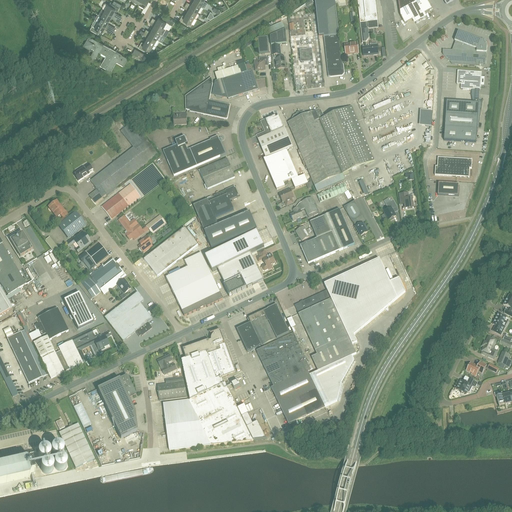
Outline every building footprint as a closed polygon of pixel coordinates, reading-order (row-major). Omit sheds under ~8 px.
[(148,1),(148,0),(140,0),(138,3),(144,7),(142,11),(145,13),(151,3),(148,1)] [(361,28),(377,26),(376,21),(375,21),(375,20),(377,17),(375,0),(357,0),(360,19),(357,19),(358,28),(361,28)] [(401,0),(398,2),(400,11),(412,5),(420,0),(401,0)] [(416,13),(423,9),(425,13),(432,10),(426,0),(420,0),(412,5),(416,13)] [(187,2),(185,5),(197,12),(201,6),(193,2),(191,4),(187,2)] [(104,10),(116,17),(118,14),(113,12),(114,11),(115,12),(116,12),(116,11),(117,11),(119,8),(109,3),(108,5),(107,5),(106,3),(104,4),(102,7),(103,8),(105,9),(104,10)] [(188,10),(186,13),(194,17),(197,12),(185,5),(184,8),(188,10)] [(423,14),(425,13),(423,9),(416,13),(412,5),(400,11),(400,16),(405,24),(414,19),(416,23),(425,18),(423,14)] [(343,73),(339,35),(336,7),(319,17),(320,28),(327,27),(328,36),(324,37),(328,77),(341,75),(343,73)] [(102,9),(98,14),(101,16),(108,20),(110,18),(114,20),(116,17),(104,10),(102,9)] [(191,23),(194,17),(186,13),(185,16),(183,15),(179,21),(185,24),(187,21),(191,23)] [(101,16),(98,22),(110,29),(111,26),(107,23),(108,20),(101,16)] [(152,18),(151,21),(166,29),(169,23),(159,17),(157,20),(152,18)] [(160,33),(163,35),(166,29),(151,21),(149,23),(154,26),(152,29),(160,33)] [(108,31),(110,29),(98,22),(94,27),(92,26),(90,30),(98,34),(100,31),(102,32),(104,29),(108,31)] [(361,28),(362,43),(363,48),(364,56),(378,55),(377,46),(366,47),(366,42),(369,38),(369,35),(376,34),(376,31),(377,30),(376,28),(378,28),(377,28),(377,26),(361,28)] [(156,39),(160,33),(152,29),(150,32),(146,29),(144,32),(156,39)] [(286,29),(270,36),(272,50),(280,49),(279,44),(287,44),(286,29)] [(447,61),(484,63),(485,53),(486,53),(487,45),(484,41),(458,31),(454,41),(455,41),(452,50),(443,49),(442,54),(447,61)] [(147,37),(145,40),(153,45),(156,39),(144,32),(143,35),(147,37)] [(89,59),(94,62),(103,44),(92,38),(91,38),(88,36),(86,39),(87,40),(84,46),(90,49),(92,47),(95,49),(89,59)] [(258,39),(259,54),(269,53),(268,38),(258,39)] [(150,50),(153,45),(145,40),(143,43),(141,42),(138,48),(144,51),(146,48),(150,50)] [(345,55),(358,53),(357,43),(350,43),(350,44),(344,45),(345,55)] [(101,66),(105,69),(115,51),(103,44),(94,62),(100,51),(107,55),(101,66)] [(280,49),(272,50),(272,56),(273,57),(274,59),(275,59),(276,59),(285,58),(284,56),(284,55),(283,55),(282,54),(281,54),(280,54),(280,49)] [(123,65),(127,58),(115,51),(105,69),(110,71),(116,61),(123,65)] [(264,64),(268,64),(267,57),(259,58),(259,61),(255,61),(256,71),(265,69),(264,64)] [(285,58),(276,59),(277,69),(285,68),(285,58)] [(314,73),(313,60),(300,62),(302,74),(314,73)] [(228,99),(258,89),(252,70),(247,71),(245,63),(225,70),(224,67),(217,69),(218,72),(215,73),(217,81),(215,82),(212,96),(228,99)] [(462,71),(458,71),(457,75),(458,75),(457,84),(461,84),(460,89),(471,90),(471,94),(475,94),(474,100),(478,100),(479,90),(480,90),(481,86),(484,86),(485,77),(481,77),(482,72),(462,71)] [(227,120),(230,105),(209,100),(213,84),(211,78),(185,96),(185,110),(190,110),(189,112),(227,120)] [(473,103),(446,101),(444,141),(476,143),(476,135),(477,135),(483,101),(479,101),(474,100),(474,103),(473,103)] [(321,111),(319,110),(308,115),(303,112),(302,113),(299,111),(296,113),(295,115),(294,116),(292,120),(292,121),(288,123),(317,192),(345,180),(344,177),(349,174),(348,172),(375,160),(351,106),(324,118),(321,111)] [(174,125),(186,125),(186,114),(174,114),(174,125)] [(272,118),(278,131),(271,134),(263,137),(258,139),(266,159),(264,159),(277,190),(285,187),(285,186),(283,183),(285,182),(288,181),(292,179),(280,152),(292,148),(279,117),(276,118),(275,116),(272,117),(272,118)] [(278,131),(272,118),(266,120),(271,134),(278,131)] [(133,122),(120,131),(133,148),(91,181),(97,190),(103,197),(158,155),(133,122)] [(265,133),(261,135),(263,137),(266,136),(271,134),(268,126),(264,128),(266,133),(265,133)] [(174,176),(225,154),(218,137),(210,140),(211,141),(188,151),(186,145),(188,144),(186,140),(184,141),(183,138),(176,141),(177,145),(163,151),(174,176)] [(471,169),(472,160),(438,158),(437,167),(435,166),(435,175),(469,178),(470,169),(471,169)] [(207,189),(235,177),(227,159),(200,171),(207,189)] [(89,173),(93,170),(89,164),(74,174),(79,182),(90,174),(89,173)] [(305,175),(291,180),(295,189),(308,183),(305,175)] [(458,196),(459,184),(439,183),(438,195),(458,196)] [(320,202),(347,191),(345,184),(317,195),(320,202)] [(111,219),(128,206),(136,200),(134,197),(137,195),(134,191),(131,193),(127,188),(102,207),(111,219)] [(218,226),(215,218),(234,210),(229,199),(236,197),(237,194),(234,188),(226,191),(214,196),(214,197),(194,206),(205,232),(219,226),(218,226)] [(286,207),(294,203),(292,198),(293,198),(290,189),(284,192),(284,193),(280,195),(283,202),(284,202),(286,207)] [(97,190),(89,196),(95,203),(103,197),(97,190)] [(406,209),(413,208),(412,198),(408,198),(408,193),(400,194),(401,202),(405,202),(406,209)] [(309,218),(318,214),(311,198),(302,202),(309,218)] [(389,210),(384,213),(389,220),(396,216),(391,209),(391,208),(393,207),(394,208),(397,206),(393,200),(386,204),(389,210)] [(355,202),(344,208),(352,222),(359,218),(363,216),(355,202)] [(53,212),(56,216),(60,213),(64,218),(59,221),(61,224),(59,226),(68,238),(84,225),(75,213),(69,217),(67,214),(61,207),(60,208),(56,203),(50,208),(50,210),(51,211),(53,212)] [(293,221),(303,217),(300,211),(299,211),(298,208),(293,210),(295,213),(291,215),(293,221)] [(340,251),(343,249),(355,245),(340,210),(329,214),(325,216),(331,231),(340,251)] [(250,213),(218,226),(219,226),(205,232),(212,250),(257,231),(250,213)] [(144,232),(138,225),(134,219),(130,223),(124,216),(118,221),(128,232),(125,234),(130,240),(139,233),(140,235),(144,232)] [(160,216),(147,226),(153,233),(166,223),(160,216)] [(325,216),(310,222),(316,237),(331,231),(325,216)] [(359,218),(352,222),(361,236),(362,237),(366,235),(365,234),(367,233),(359,218)] [(302,241),(309,237),(307,234),(307,233),(304,227),(296,232),(298,236),(299,236),(302,241)] [(157,277),(198,245),(185,228),(144,260),(157,277)] [(331,231),(316,237),(317,239),(300,246),(308,264),(340,251),(331,231)] [(20,257),(33,249),(22,232),(17,235),(16,233),(14,235),(15,236),(9,240),(20,257)] [(84,235),(82,232),(73,239),(72,238),(66,243),(69,247),(75,242),(79,247),(76,249),(78,252),(86,246),(84,243),(89,240),(84,234),(84,235)] [(142,252),(143,253),(152,246),(150,244),(152,242),(147,236),(139,242),(141,245),(139,247),(140,248),(139,249),(142,252)] [(3,244),(0,238),(0,272),(14,264),(1,244),(3,244)] [(108,256),(97,242),(85,251),(96,266),(108,256)] [(272,267),(271,265),(275,263),(272,256),(271,256),(270,255),(267,256),(264,249),(258,252),(259,256),(257,257),(259,261),(263,259),(265,264),(262,266),(261,267),(263,271),(264,271),(272,267)] [(185,261),(188,268),(166,279),(184,317),(206,306),(207,307),(223,299),(204,260),(201,253),(185,261)] [(253,258),(220,274),(225,285),(241,277),(247,288),(263,280),(253,258)] [(379,259),(324,284),(327,290),(294,305),(298,313),(299,312),(300,314),(298,314),(317,355),(312,358),(318,372),(313,374),(327,406),(337,401),(342,383),(354,360),(352,356),(356,354),(352,345),(357,343),(354,336),(405,292),(399,278),(390,283),(379,259)] [(102,265),(78,284),(90,300),(102,291),(105,294),(123,279),(122,278),(125,276),(112,260),(103,267),(102,265)] [(14,264),(0,272),(0,282),(8,295),(26,284),(14,264)] [(27,270),(33,280),(36,279),(30,269),(27,270)] [(247,288),(241,277),(225,285),(223,285),(224,286),(229,297),(247,288)] [(124,279),(117,285),(124,294),(130,288),(126,282),(124,279)] [(137,292),(104,318),(123,342),(135,332),(139,337),(141,335),(142,337),(152,328),(148,322),(152,319),(141,305),(140,303),(144,300),(137,292)] [(0,293),(0,315),(9,309),(0,293)] [(94,322),(79,293),(64,301),(78,330),(94,322)] [(511,296),(509,295),(507,299),(506,299),(503,305),(508,308),(507,310),(506,309),(504,313),(511,317),(511,296)] [(279,310),(277,305),(268,309),(270,314),(265,316),(268,322),(269,321),(277,339),(290,333),(279,310)] [(57,308),(38,318),(40,322),(34,325),(40,336),(46,333),(47,336),(33,343),(40,356),(53,349),(49,340),(68,331),(57,308)] [(249,318),(262,346),(276,339),(268,322),(267,322),(262,312),(249,318)] [(503,325),(507,317),(499,313),(493,324),(497,327),(494,332),(501,336),(506,327),(503,325)] [(248,353),(262,346),(251,323),(237,330),(248,353)] [(9,337),(15,334),(12,328),(5,332),(9,337)] [(91,330),(71,339),(72,341),(77,352),(81,350),(91,345),(96,355),(102,353),(100,350),(104,349),(103,347),(109,345),(105,338),(103,339),(101,335),(95,338),(91,330)] [(211,445),(253,440),(247,428),(253,425),(248,415),(249,414),(245,406),(238,409),(225,383),(224,383),(221,377),(235,372),(225,344),(224,344),(223,343),(225,342),(221,330),(213,333),(214,334),(213,334),(212,335),(212,336),(212,337),(211,337),(211,338),(211,339),(212,340),(210,341),(209,340),(183,349),(188,364),(183,366),(190,400),(189,401),(163,404),(169,450),(211,445)] [(20,332),(15,335),(7,339),(28,384),(42,377),(20,332)] [(302,352),(294,334),(257,351),(265,369),(302,352)] [(492,339),(488,337),(486,342),(485,342),(483,346),(484,347),(482,351),(483,352),(482,354),(486,356),(487,355),(488,356),(488,357),(494,359),(495,357),(497,352),(492,350),(494,346),(493,346),(494,343),(495,343),(497,339),(493,337),(492,339)] [(511,345),(511,344),(501,339),(499,344),(511,349),(511,345)] [(40,356),(51,379),(86,362),(81,350),(77,352),(72,341),(58,347),(60,351),(55,353),(53,349),(40,356)] [(302,352),(265,369),(269,377),(286,369),(291,379),(311,370),(302,352)] [(502,352),(497,363),(505,366),(510,355),(502,352)] [(177,369),(175,366),(174,364),(169,366),(168,363),(172,361),(170,356),(158,361),(160,365),(162,364),(164,369),(164,370),(166,374),(177,369)] [(487,365),(480,362),(477,367),(470,363),(467,370),(472,373),(472,374),(476,377),(478,372),(482,374),(487,365)] [(286,369),(269,377),(274,387),(291,379),(286,369)] [(308,372),(271,388),(280,406),(298,398),(307,393),(316,389),(308,372)] [(135,394),(132,387),(127,377),(125,376),(97,389),(121,439),(137,431),(135,412),(128,398),(135,394)] [(465,394),(470,386),(475,388),(478,383),(473,380),(469,378),(468,378),(466,383),(461,381),(457,389),(461,392),(460,392),(461,393),(463,394),(464,394),(464,393),(465,394)] [(184,382),(158,385),(160,401),(187,398),(184,382)] [(316,389),(307,393),(315,412),(325,407),(316,389)] [(504,405),(505,405),(502,395),(502,393),(498,394),(498,392),(494,393),(495,397),(496,397),(499,406),(504,405)] [(315,412),(307,393),(298,398),(307,416),(315,412)] [(502,395),(505,405),(505,404),(511,403),(508,394),(502,395)] [(298,398),(280,406),(289,424),(307,416),(298,398)] [(253,425),(247,428),(253,440),(266,439),(258,422),(253,425)] [(59,433),(76,468),(94,459),(78,424),(59,433)] [(108,455),(100,459),(104,467),(112,463),(108,455)] [(25,460),(0,465),(0,483),(29,477),(31,474),(35,473),(32,461),(28,462),(25,460)]
